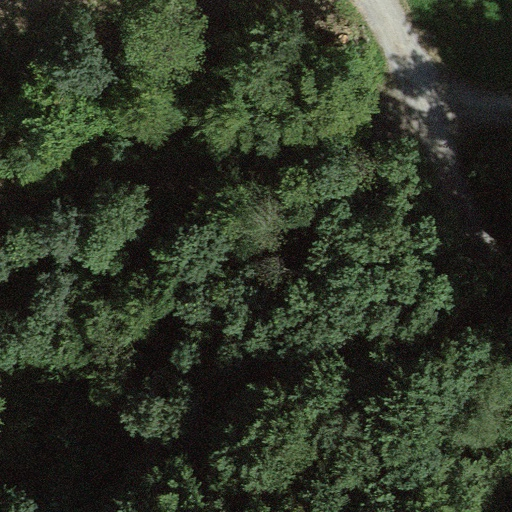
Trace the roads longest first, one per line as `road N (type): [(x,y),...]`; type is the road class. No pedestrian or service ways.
road 1 (track): [(0,189),(213,178),(426,107),(511,114)]
road 2 (track): [(370,0),(426,107),(511,311)]
